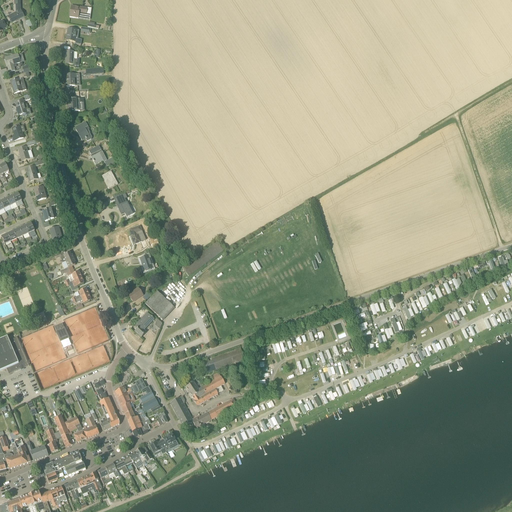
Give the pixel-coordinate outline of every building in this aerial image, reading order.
[(8,17),(11,24),(24,17),(21,11),(20,0),(14,0),(14,6),(16,5),(16,13),(8,17)] [(72,11),(71,11),(70,17),(79,19),(79,14),(86,15),(87,8),(71,6),(71,10),(72,10),(72,11)] [(68,33),(67,41),(76,43),(78,31),(68,29),(68,33)] [(66,64),(75,65),(78,65),(78,60),(77,60),(77,53),(74,53),(66,52),(66,64)] [(9,73),(15,71),(13,65),(20,63),(18,55),(5,59),(9,73)] [(32,65),(22,68),(24,74),(26,73),(33,71),(32,65)] [(76,75),(65,75),(66,87),(76,86),(76,75)] [(11,81),(14,94),(22,91),(26,90),(25,85),(21,86),(19,79),(11,81)] [(75,92),(75,99),(67,100),(68,112),(72,112),(80,111),(79,99),(85,99),(85,92),(75,92)] [(24,101),(16,103),(17,108),(16,109),(18,116),(22,115),(23,117),(28,116),(26,110),(29,110),(27,106),(25,106),(24,101)] [(82,141),(86,139),(87,142),(91,140),(92,137),(90,134),(88,134),(85,129),(87,127),(88,127),(85,123),(75,128),(82,141)] [(24,138),(22,133),(25,132),(23,126),(13,129),(15,136),(13,137),(14,141),(24,138)] [(107,160),(101,151),(99,146),(89,152),(91,156),(92,156),(93,158),(92,159),(95,165),(103,161),(104,162),(107,160)] [(30,159),(26,147),(18,150),(22,162),(30,159)] [(5,164),(0,166),(0,167),(3,174),(9,171),(5,164)] [(38,179),(41,178),(40,174),(37,175),(34,167),(26,169),(30,182),(38,179)] [(118,184),(111,171),(102,176),(109,189),(118,184)] [(49,192),(53,191),(53,190),(51,184),(50,184),(49,181),(43,183),(44,187),(47,186),(49,192)] [(46,199),(43,187),(34,190),(37,201),(46,199)] [(18,193),(12,196),(16,204),(22,201),(18,193)] [(10,207),(16,204),(12,196),(6,199),(10,207)] [(4,210),(10,207),(6,199),(0,202),(4,210)] [(130,210),(125,199),(116,203),(121,214),(130,210)] [(46,209),(47,211),(43,212),(45,222),(50,220),(54,218),(51,208),(46,209)] [(25,226),(29,234),(35,231),(31,223),(25,226)] [(23,237),(29,234),(25,226),(19,229),(23,237)] [(62,240),(59,227),(50,230),(53,242),(62,240)] [(142,234),(141,231),(142,231),(140,227),(129,231),(132,238),(131,238),(135,246),(138,244),(141,242),(138,235),(142,234)] [(19,229),(13,232),(17,240),(23,237),(19,229)] [(11,242),(17,240),(13,232),(7,234),(11,242)] [(11,242),(7,234),(1,237),(5,245),(11,242)] [(223,251),(217,243),(182,268),(188,277),(223,251)] [(63,263),(66,262),(74,259),(72,255),(71,255),(70,253),(62,256),(60,253),(54,256),(56,259),(60,257),(63,263)] [(153,269),(149,256),(139,259),(144,272),(153,269)] [(503,261),(503,257),(499,258),(500,267),(508,266),(507,261),(503,261)] [(75,262),(74,259),(66,262),(69,268),(75,265),(74,263),(75,262)] [(65,282),(66,285),(82,278),(80,274),(79,274),(78,272),(75,274),(74,270),(67,273),(68,276),(71,275),(73,279),(65,282)] [(73,285),(74,288),(83,284),(82,282),(83,282),(82,278),(66,285),(67,287),(73,285)] [(459,279),(455,280),(455,279),(452,280),(455,290),(459,289),(458,285),(461,285),(459,279)] [(446,283),(443,284),(448,295),(451,293),(446,283)] [(71,299),(72,302),(89,295),(87,291),(86,291),(85,289),(79,292),(78,292),(79,296),(72,299),(71,299)] [(143,296),(138,289),(129,295),(133,301),(138,298),(139,299),(143,296)] [(146,304),(163,321),(175,308),(158,292),(146,304)] [(89,295),(72,302),(70,303),(71,305),(77,303),(83,301),(84,304),(90,301),(89,299),(91,299),(89,295)] [(373,315),(380,312),(377,303),(370,306),(373,315)] [(354,308),(355,314),(367,310),(366,305),(354,308)] [(65,316),(60,306),(57,308),(61,317),(65,316)] [(357,320),(369,314),(368,311),(355,317),(357,320)] [(457,321),(463,318),(459,311),(454,314),(457,321)] [(154,320),(148,313),(135,327),(137,329),(135,332),(141,338),(146,333),(144,331),(154,320)] [(402,330),(399,322),(395,323),(394,318),(390,320),(395,333),(402,330)] [(366,323),(357,326),(359,332),(367,330),(366,326),(367,325),(366,323)] [(480,333),(483,331),(479,323),(474,326),(477,331),(479,330),(480,333)] [(61,343),(68,358),(76,355),(75,353),(69,356),(67,352),(73,349),(69,340),(70,340),(63,324),(55,328),(57,332),(56,333),(61,343)] [(310,339),(309,333),(312,332),(312,334),(316,333),(315,328),(307,329),(308,340),(310,339)] [(387,339),(391,338),(390,336),(393,335),(391,328),(384,330),(387,339)] [(379,345),(386,343),(385,335),(377,336),(379,345)] [(8,341),(7,337),(0,340),(0,371),(6,369),(9,375),(29,366),(17,337),(8,341)] [(435,352),(441,350),(439,344),(435,345),(435,343),(432,344),(435,352)] [(425,348),(427,356),(434,355),(431,346),(425,348)] [(231,365),(245,360),(240,348),(211,359),(212,361),(209,362),(208,360),(203,362),(207,374),(231,365)] [(417,351),(421,361),(424,359),(424,357),(426,356),(424,350),(421,352),(420,350),(417,351)] [(402,369),(402,367),(405,366),(403,358),(395,361),(399,371),(402,369)] [(345,372),(348,371),(345,361),(338,363),(339,367),(343,365),(345,372)] [(258,377),(268,376),(268,368),(258,369),(258,377)] [(328,372),(330,378),(336,376),(334,368),(327,370),(327,368),(323,369),(324,373),(328,372)] [(377,380),(380,379),(380,377),(383,375),(380,369),(374,372),(377,380)] [(370,383),(373,382),(372,381),(376,379),(373,373),(367,375),(370,383)] [(185,388),(189,393),(197,406),(218,395),(215,390),(225,384),(222,378),(199,390),(194,382),(185,388)] [(350,380),(353,390),(360,388),(357,378),(350,380)] [(94,385),(97,389),(106,384),(103,379),(94,385)] [(118,400),(128,396),(132,394),(132,393),(133,396),(146,388),(141,379),(135,382),(137,385),(125,391),(124,388),(115,392),(118,400)] [(81,395),(79,391),(75,393),(79,401),(83,399),(81,395)] [(143,404),(154,397),(152,392),(140,399),(143,404)] [(131,403),(135,401),(132,394),(128,396),(118,400),(122,408),(129,404),(131,403)] [(184,427),(193,422),(198,432),(205,428),(204,425),(237,407),(233,399),(200,417),(199,416),(192,420),(183,404),(184,404),(185,401),(183,397),(180,398),(171,404),(184,427)] [(100,403),(107,419),(111,429),(119,425),(120,423),(113,408),(108,398),(100,403)] [(146,413),(151,410),(159,405),(155,398),(142,406),(146,413)] [(310,412),(307,404),(303,405),(301,401),(298,402),(303,414),(310,412)] [(122,408),(125,415),(132,411),(139,408),(138,405),(134,407),(135,408),(132,410),(129,404),(122,408)] [(298,408),(295,409),(293,406),(291,407),(295,418),(298,417),(297,414),(300,413),(298,408)] [(125,415),(128,422),(136,418),(133,413),(137,411),(137,412),(141,410),(139,408),(132,411),(125,415)] [(138,416),(136,418),(128,422),(131,429),(141,425),(145,422),(143,419),(146,418),(146,416),(145,414),(144,413),(138,416)] [(100,434),(94,421),(90,414),(84,416),(86,421),(90,429),(91,429),(94,437),(100,434)] [(282,417),(279,417),(278,414),(272,416),(274,422),(277,421),(278,425),(282,423),(281,420),(283,420),(282,417)] [(54,420),(62,438),(66,448),(74,445),(61,416),(54,420)] [(158,421),(160,427),(163,425),(168,422),(166,417),(161,420),(158,421)] [(87,439),(83,432),(80,424),(77,418),(65,424),(68,430),(76,427),(79,434),(74,436),(77,444),(87,439)] [(111,429),(107,419),(102,421),(99,423),(104,433),(111,429)] [(131,429),(133,432),(140,430),(143,428),(146,427),(145,427),(151,424),(149,420),(145,422),(141,425),(131,429)] [(91,429),(90,429),(88,430),(87,427),(83,429),(84,431),(83,432),(87,439),(94,437),(91,429)] [(140,430),(133,432),(135,439),(142,436),(148,433),(147,430),(144,431),(143,428),(140,430)] [(250,438),(257,436),(253,428),(247,431),(250,438)] [(56,440),(52,431),(46,433),(51,445),(47,446),(49,450),(50,449),(52,453),(58,451),(55,443),(57,442),(56,440)] [(236,434),(240,443),(248,439),(244,431),(236,434)] [(163,440),(160,442),(164,448),(167,447),(168,448),(173,446),(173,447),(178,445),(176,441),(172,434),(163,439),(163,440)] [(0,439),(0,442),(2,450),(9,447),(5,437),(0,439)] [(226,439),(227,442),(224,443),(226,449),(237,445),(235,438),(230,440),(229,438),(226,439)] [(49,456),(48,455),(45,447),(33,451),(30,442),(27,443),(30,453),(34,462),(49,456)] [(164,448),(160,442),(157,443),(157,442),(149,446),(154,454),(161,451),(161,450),(164,448)] [(211,446),(214,455),(225,451),(222,442),(211,446)] [(9,454),(4,455),(5,458),(9,469),(9,470),(31,463),(25,449),(25,447),(17,450),(17,448),(13,449),(15,457),(13,457),(13,455),(9,454)] [(152,461),(153,459),(149,453),(145,456),(141,449),(135,453),(140,460),(143,465),(146,465),(152,461)] [(202,462),(208,458),(204,450),(197,454),(202,462)] [(72,456),(75,463),(76,466),(83,463),(79,453),(72,456)] [(135,453),(129,457),(133,465),(134,464),(140,460),(135,453)] [(59,470),(65,468),(75,463),(72,456),(52,464),(54,469),(58,467),(59,470)] [(133,465),(129,457),(129,458),(122,461),(128,473),(133,471),(131,466),(133,465)] [(0,471),(9,469),(5,458),(0,458),(0,471)] [(122,461),(113,465),(117,473),(122,470),(124,475),(128,473),(122,461)] [(76,466),(75,463),(65,468),(69,476),(86,469),(83,463),(76,466)] [(54,469),(52,464),(43,468),(46,476),(56,472),(59,470),(58,467),(54,469)] [(120,477),(117,473),(113,465),(105,469),(110,479),(115,477),(116,479),(120,477)] [(50,484),(58,481),(56,476),(63,473),(64,478),(69,476),(65,468),(59,470),(56,472),(46,476),(50,484)] [(110,479),(105,469),(98,473),(104,485),(107,484),(106,482),(110,479)] [(96,474),(90,476),(95,487),(98,486),(100,488),(102,487),(98,479),(96,474)] [(83,479),(88,489),(91,488),(93,488),(95,493),(96,494),(97,493),(96,491),(95,487),(90,476),(83,479)] [(88,489),(83,479),(77,481),(80,488),(82,492),(85,491),(86,489),(88,489)] [(77,481),(71,484),(77,498),(79,497),(78,494),(79,494),(77,490),(80,488),(77,481)] [(77,498),(71,484),(65,487),(68,493),(71,492),(75,500),(77,499),(77,498)] [(56,490),(60,503),(64,501),(65,502),(67,501),(62,488),(56,490)] [(50,492),(56,507),(56,509),(59,508),(57,504),(60,503),(56,490),(50,492)] [(19,499),(19,500),(22,510),(23,509),(37,504),(39,511),(45,510),(43,502),(41,496),(40,495),(39,492),(19,499)] [(41,496),(43,502),(45,510),(46,511),(50,511),(47,501),(49,501),(52,508),(56,507),(50,492),(41,496)] [(22,511),(22,510),(19,500),(14,502),(10,503),(7,504),(1,506),(1,511),(22,511)]
